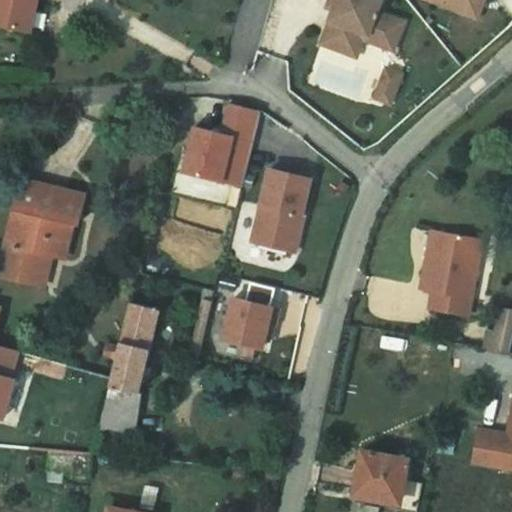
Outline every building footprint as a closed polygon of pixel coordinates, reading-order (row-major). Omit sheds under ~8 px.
[(0,0),(0,24),(30,31),(36,0),(0,0)] [(338,0),(334,10),(322,43),(341,51),(348,33),(364,39),(394,50),(405,22),(378,12),(382,0),(338,0)] [(338,0),(330,0),(327,7),(334,10),(338,0)] [(431,0),(466,14),(471,0),(479,0),(484,2),(485,0),(431,0)] [(484,2),(479,0),(471,0),(466,14),(478,19),(484,2)] [(364,39),(348,33),(341,51),(357,57),(364,39)] [(321,48),(308,81),(337,91),(349,58),(321,48)] [(402,74),(387,68),(381,84),(396,90),(402,74)] [(396,90),(381,84),(376,98),(391,103),(396,90)] [(184,172),(243,186),(262,110),(230,103),(222,133),(195,126),(184,172)] [(311,179),(270,169),(252,241),(296,251),(305,214),(303,214),(311,179)] [(22,180),(0,271),(0,274),(37,284),(45,253),(52,254),(65,258),(74,223),(78,225),(85,196),(22,180)] [(431,309),(467,316),(470,301),(482,239),(434,230),(423,289),(435,291),(431,309)] [(45,253),(37,284),(44,286),(52,254),(45,253)] [(140,392),(160,309),(131,302),(120,347),(117,358),(111,385),(140,392)] [(0,315),(3,305),(0,304),(0,415),(7,417),(17,379),(12,377),(19,351),(0,345),(0,315)] [(277,319),(232,308),(222,348),(261,357),(263,349),(267,333),(273,335),(277,319)] [(510,353),(511,344),(511,309),(501,308),(497,331),(488,329),(485,348),(510,353)] [(273,335),(267,333),(263,349),(270,350),(273,335)] [(117,358),(120,347),(108,344),(105,355),(117,358)] [(134,428),(140,392),(111,385),(100,428),(134,428)] [(511,414),(509,435),(479,430),(473,464),(511,471),(511,414)] [(93,455),(50,450),(48,471),(91,475),(93,455)] [(365,511),(379,511),(382,501),(401,504),(409,458),(363,450),(355,495),(369,498),(365,511)] [(281,473),(268,471),(268,478),(279,479),(281,473)]
